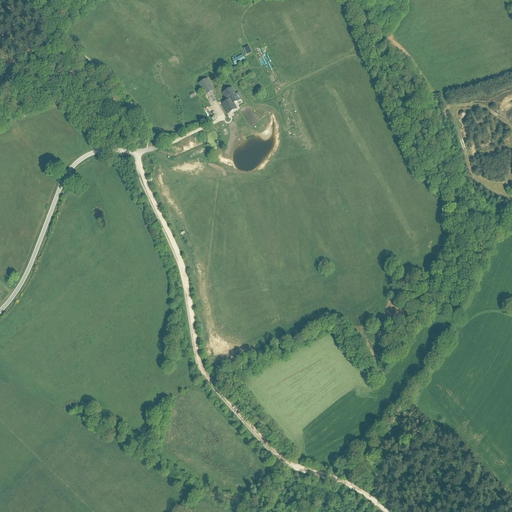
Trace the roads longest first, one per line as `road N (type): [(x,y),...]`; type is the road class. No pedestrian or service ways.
road 1 (track): [(371,499),(282,460),(203,372),(183,271),(138,163)]
road 2 (track): [(511,218),(471,215),(428,188),(342,0)]
road 3 (unclassified): [(0,311),(28,269),(68,170),(101,150),(136,152)]
road 4 (track): [(150,149),(139,106),(56,30)]
